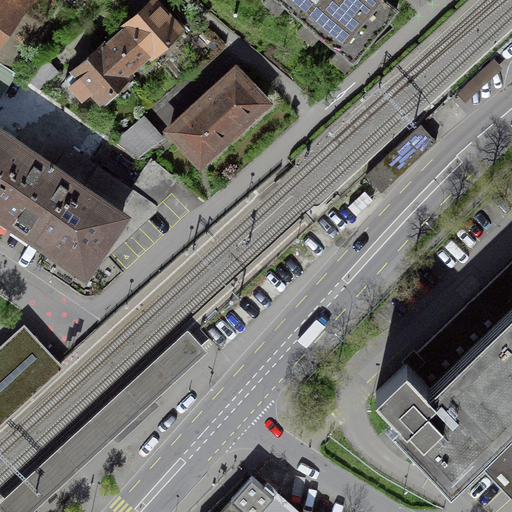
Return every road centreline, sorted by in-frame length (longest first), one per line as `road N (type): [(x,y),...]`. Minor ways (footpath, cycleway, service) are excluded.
road 1 (residential): [(443,0),(74,326)]
road 2 (primary): [(230,407),(511,109)]
road 3 (residential): [(385,511),(230,407)]
road 4 (primary): [(135,511),(230,407)]
